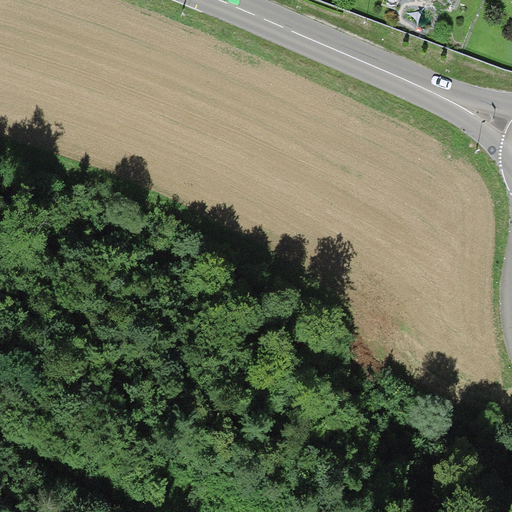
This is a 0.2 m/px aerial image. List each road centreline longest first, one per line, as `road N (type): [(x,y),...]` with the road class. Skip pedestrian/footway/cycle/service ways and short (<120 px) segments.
road 1 (primary): [(212,0),(450,98)]
road 2 (track): [(0,451),(105,511)]
